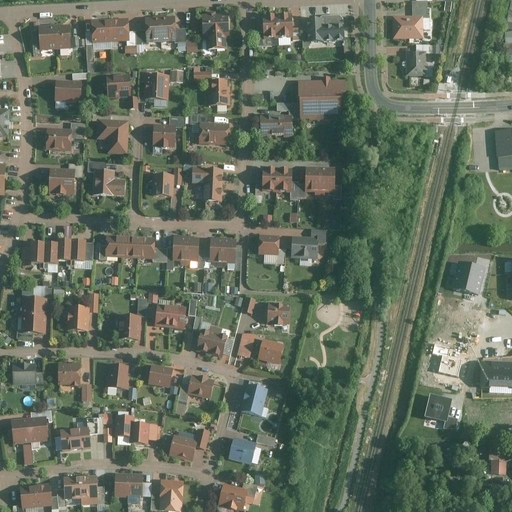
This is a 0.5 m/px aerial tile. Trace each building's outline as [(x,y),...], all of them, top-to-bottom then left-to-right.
[(411,2),(411,17),(422,17),(423,20),(427,19),(427,2),(411,2)] [(229,40),(228,15),(202,16),(203,42),(206,41),(206,52),(227,51),(227,40),(229,40)] [(292,15),(278,16),(279,40),(294,39),(293,30),(292,15)] [(279,40),(278,16),(262,17),(263,35),(264,41),(265,41),(279,40)] [(322,20),(323,45),(344,43),(344,55),(351,55),(350,41),(345,41),(344,26),(343,26),(343,20),(340,17),(322,17),(322,20)] [(423,20),(422,17),(411,17),(391,18),(392,41),(423,40),(422,31),(430,31),(430,19),(427,19),(423,20)] [(148,45),(161,44),(161,19),(144,20),(145,32),(146,45),(148,45)] [(176,43),(175,31),(175,19),(161,19),(161,44),(175,43),(176,43)] [(308,46),(323,45),(322,20),(307,20),(308,46)] [(129,33),(128,21),(110,22),(111,45),(126,44),(129,43),(129,33)] [(111,45),(110,22),(91,22),(92,45),(111,45)] [(50,29),(39,30),(40,43),(40,51),(41,50),(57,50),(56,28),(50,28),(50,29)] [(61,28),(56,28),(57,50),(70,49),(69,28),(61,29),(61,28)] [(302,29),(293,30),(294,39),(293,42),(302,41),(302,29)] [(185,31),(175,31),(176,43),(175,43),(175,45),(186,44),(185,31)] [(146,45),(145,32),(136,33),(136,47),(148,46),(148,45),(146,45)] [(136,33),(129,33),(129,43),(126,44),(126,47),(124,47),(125,55),(137,55),(136,47),(136,33)] [(264,41),(263,35),(257,35),(257,48),(265,48),(265,41),(264,41)] [(195,44),(194,41),(187,41),(187,55),(197,54),(197,44),(195,44)] [(40,43),(33,43),(34,57),(41,57),(41,50),(40,51),(40,43)] [(94,64),(93,47),(86,47),(86,64),(94,64)] [(405,54),(405,78),(425,77),(425,54),(415,54),(405,54)] [(194,82),(212,82),(212,69),(206,69),(206,73),(200,73),(200,70),(194,70),(194,82)] [(182,85),(183,73),(171,72),(170,84),(182,85)] [(130,99),(129,77),(106,79),(107,101),(130,99)] [(168,102),(169,78),(145,77),(144,102),(168,102)] [(347,96),(346,82),(331,83),(331,79),(322,79),(322,83),(299,83),(300,122),(310,122),(310,123),(334,122),(334,121),(342,121),(342,106),(345,106),(345,96),(347,96)] [(80,105),(81,83),(56,82),(54,103),(80,105)] [(228,90),(228,83),(210,83),(210,94),(207,94),(207,108),(230,108),(230,90),(228,90)] [(138,110),(137,100),(128,100),(129,111),(138,110)] [(0,141),(8,141),(9,113),(0,113),(0,141)] [(92,123),(97,123),(97,121),(111,122),(111,116),(93,115),(92,123)] [(208,125),(209,117),(190,117),(190,125),(208,125)] [(292,118),(260,119),(261,138),(283,137),(284,139),(293,139),(292,118)] [(184,130),(185,119),(169,119),(169,127),(175,127),(175,129),(184,130)] [(107,156),(127,156),(129,123),(111,122),(97,121),(97,123),(96,141),(108,142),(107,156)] [(71,125),(70,131),(71,131),(71,143),(84,143),(85,126),(71,125)] [(153,126),(153,149),(159,149),(159,151),(168,151),(168,149),(174,150),(175,129),(175,127),(169,127),(153,126)] [(229,147),(229,126),(199,126),(199,146),(229,147)] [(70,131),(47,130),(45,152),(70,153),(71,143),(71,131),(70,131)] [(511,132),(494,134),(497,172),(511,170),(511,132)] [(87,174),(93,174),(94,173),(105,173),(106,165),(88,164),(87,174)] [(416,179),(416,165),(401,165),(400,179),(416,179)] [(68,166),(68,171),(75,171),(74,180),(82,180),(83,167),(68,166)] [(223,172),(192,169),(191,186),(203,187),(205,187),(222,188),(223,172)] [(306,169),(306,187),(306,194),(315,194),(315,199),(320,198),(321,169),(306,169)] [(336,170),(321,169),(320,198),(325,199),(325,195),(334,195),(336,195),(336,187),(336,170)] [(68,171),(50,170),(48,197),(74,198),(74,180),(75,171),(68,171)] [(263,170),(262,183),(262,194),(279,195),(279,171),(263,170)] [(174,178),(174,188),(181,188),(182,171),(174,171),(174,178)] [(279,171),(279,195),(291,195),(292,184),(292,171),(279,171)] [(114,174),(105,173),(94,173),(93,174),(92,198),(124,199),(125,182),(114,181),(114,174)] [(173,200),(174,188),(174,178),(152,177),(151,199),(173,200)] [(222,205),(222,188),(205,187),(204,205),(222,205)] [(342,187),(336,187),(336,195),(334,195),(334,202),(342,202),(342,187)] [(312,232),(311,240),(319,240),(319,248),(326,248),(327,233),(312,232)] [(279,252),(280,238),(260,237),(259,257),(278,258),(279,258),(279,252)] [(122,239),(106,238),(105,248),(105,259),(106,259),(121,260),(122,239)] [(138,239),(122,239),(121,260),(137,261),(138,239)] [(154,251),(155,240),(138,239),(137,261),(153,262),(154,262),(154,251)] [(187,240),(174,239),(173,264),(180,264),(180,267),(186,268),(187,240)] [(311,240),(293,239),(292,261),(318,262),(319,240),(311,240)] [(187,240),(186,268),(190,268),(191,264),(198,265),(199,240),(187,240)] [(223,269),(224,242),(211,241),(209,265),(218,266),(218,269),(223,269)] [(236,242),(224,242),(223,269),(227,269),(227,266),(235,267),(236,242)] [(57,243),(57,247),(56,264),(66,265),(66,269),(70,268),(71,243),(57,243)] [(85,245),(86,244),(71,243),(70,268),(74,268),(74,265),(84,266),(84,263),(85,245)] [(93,246),(85,245),(84,263),(92,264),(93,246)] [(43,271),(44,247),(29,246),(29,252),(29,267),(39,267),(39,271),(43,271)] [(56,264),(57,247),(44,247),(43,271),(47,272),(47,268),(56,268),(56,264)] [(29,267),(29,252),(22,251),(21,269),(29,270),(29,267)] [(167,251),(154,251),(154,262),(153,262),(153,265),(167,265),(167,251)] [(286,252),(279,252),(279,258),(278,258),(277,266),(285,266),(286,252)] [(459,264),(456,277),(481,283),(484,270),(459,264)] [(456,277),(453,290),(478,296),(481,283),(456,277)] [(56,298),(66,298),(66,289),(56,288),(56,298)] [(90,296),(90,310),(89,316),(98,316),(98,297),(90,296)] [(252,317),(256,302),(247,300),(243,314),(252,317)] [(22,301),(21,318),(46,319),(47,301),(22,301)] [(138,301),(137,320),(141,321),(146,321),(147,301),(138,301)] [(197,303),(190,302),(188,319),(195,319),(197,303)] [(290,328),(291,307),(269,306),(267,327),(290,328)] [(170,330),(172,309),(158,308),(156,329),(170,330)] [(66,328),(66,334),(88,334),(89,316),(90,310),(67,309),(67,321),(64,324),(66,328)] [(186,311),(172,309),(170,330),(184,332),(186,311)] [(46,319),(21,318),(20,335),(20,336),(32,337),(45,337),(46,319)] [(140,343),(141,321),(137,320),(118,320),(118,343),(140,343)] [(197,354),(210,358),(217,330),(211,328),(209,335),(202,333),(197,354)] [(222,331),(217,330),(210,358),(222,361),(228,340),(221,338),(222,331)] [(249,360),(254,343),(242,341),(238,357),(249,360)] [(279,368),(285,347),(264,342),(258,362),(279,368)] [(442,356),(438,373),(458,378),(462,360),(448,357),(450,349),(434,345),(432,353),(442,356)] [(511,363),(480,363),(480,388),(511,387),(511,363)] [(80,366),(58,366),(58,388),(80,388),(80,366)] [(35,367),(12,367),(12,388),(35,388),(35,375),(35,367)] [(173,371),(152,367),(148,386),(169,390),(173,371)] [(128,370),(109,368),(108,378),(107,378),(106,390),(128,392),(129,380),(128,380),(128,370)] [(44,375),(35,375),(35,388),(35,391),(44,391),(44,375)] [(209,402),(214,384),(192,378),(190,388),(188,397),(189,397),(209,402)] [(188,397),(190,388),(182,386),(178,403),(187,405),(189,397),(188,397)] [(91,404),(92,388),(82,388),(82,404),(91,404)] [(262,420),(268,393),(247,388),(240,415),(262,420)] [(287,392),(275,388),(273,396),(285,400),(287,392)] [(452,401),(429,396),(424,419),(445,424),(447,424),(448,418),(452,401)] [(448,418),(447,424),(445,424),(443,430),(455,430),(458,420),(448,418)] [(46,419),(28,421),(31,446),(48,444),(46,419)] [(131,441),(132,427),(132,420),(116,419),(115,440),(131,441)] [(28,421),(10,423),(12,448),(31,446),(28,421)] [(88,422),(88,430),(89,438),(103,437),(103,421),(88,422)] [(147,448),(149,428),(132,427),(131,441),(131,447),(147,448)] [(88,430),(60,433),(62,456),(90,453),(89,438),(88,430)] [(199,432),(195,444),(197,444),(195,451),(205,454),(210,435),(199,432)] [(273,449),(275,442),(259,437),(257,445),(273,449)] [(195,451),(197,444),(195,444),(174,438),(169,459),(192,465),(195,451)] [(257,447),(234,441),(229,463),(251,468),(257,447)] [(492,477),(508,476),(508,461),(511,461),(511,449),(492,449),(492,477)] [(128,501),(129,477),(115,477),(114,501),(128,501)] [(143,478),(129,477),(128,501),(142,501),(143,478)] [(96,479),(81,480),(81,502),(97,501),(97,490),(96,479)] [(81,502),(81,480),(64,480),(64,492),(64,503),(81,502)] [(181,511),(183,485),(161,483),(160,496),(159,511),(181,511)] [(244,486),(242,492),(249,493),(247,500),(254,501),(257,489),(244,486)] [(51,500),(49,487),(34,488),(37,511),(52,509),(51,500)] [(242,492),(224,487),(218,509),(226,511),(225,511),(243,511),(247,500),(249,493),(242,492)] [(23,511),(37,511),(34,488),(19,490),(21,511),(23,511)] [(64,503),(64,492),(56,493),(57,499),(58,511),(65,510),(64,503)] [(159,511),(160,496),(152,496),(150,511),(159,511)]
